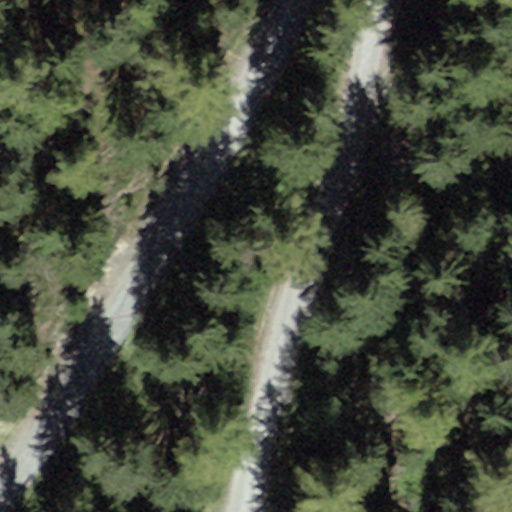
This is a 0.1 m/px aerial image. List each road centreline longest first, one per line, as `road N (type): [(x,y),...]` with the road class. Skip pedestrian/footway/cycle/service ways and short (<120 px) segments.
road 1 (track): [(0,496),(292,0)]
road 2 (track): [(383,0),(299,269),(241,511)]
